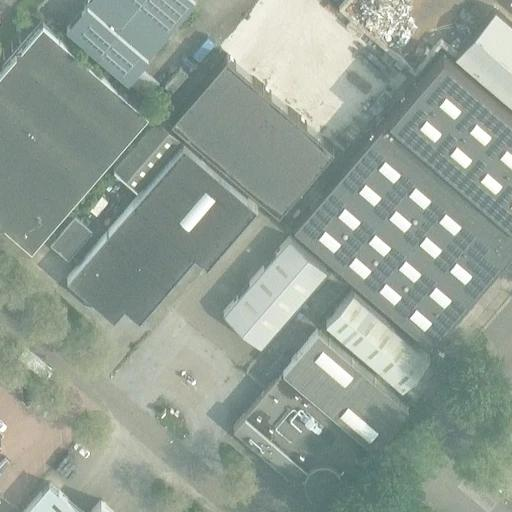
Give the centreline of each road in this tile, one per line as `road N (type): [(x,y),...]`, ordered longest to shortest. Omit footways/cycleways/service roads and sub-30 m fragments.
road 1 (unclassified): [(253,511),(0,300)]
road 2 (unclassified): [(354,511),(511,342)]
